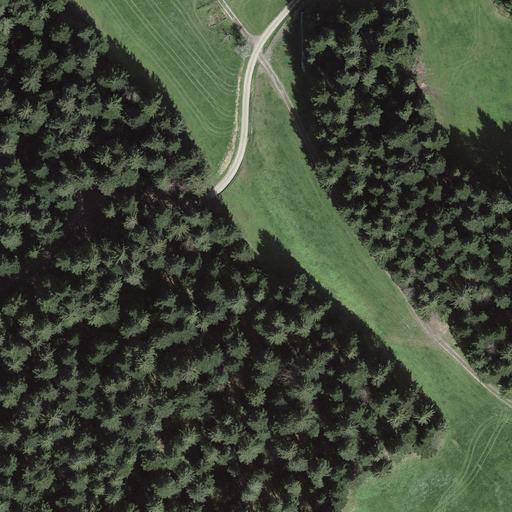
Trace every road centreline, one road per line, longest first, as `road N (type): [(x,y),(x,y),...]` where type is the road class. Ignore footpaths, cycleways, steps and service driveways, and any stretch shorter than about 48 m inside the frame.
road 1 (track): [(297,0),(257,49),(241,151),(219,188),(187,207),(90,207),(0,289)]
road 2 (track): [(321,166),(257,49),(220,0)]
